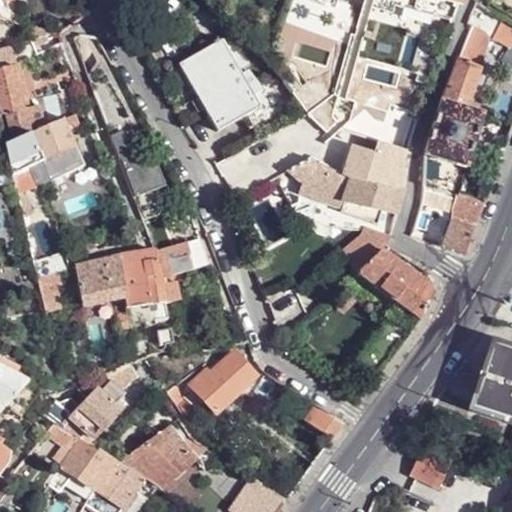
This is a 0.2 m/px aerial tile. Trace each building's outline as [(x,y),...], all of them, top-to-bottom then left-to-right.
[(376,0),(374,9),(390,14),(393,5),(400,6),(402,0),(376,0)] [(402,0),(400,6),(452,22),(458,4),(444,0),(402,0)] [(508,49),(511,42),(511,24),(506,20),(494,40),(508,49)] [(469,27),(457,59),(475,67),(488,38),(469,27)] [(475,67),(481,69),(493,41),(488,38),(475,67)] [(257,106),(219,40),(177,65),(215,130),(257,106)] [(511,42),(508,49),(500,63),(511,69),(511,42)] [(1,53),(0,53),(0,70),(12,69),(18,65),(13,49),(1,53)] [(102,56),(87,75),(103,67),(106,65),(102,56)] [(441,104),(465,111),(481,69),(475,67),(457,59),(441,104)] [(18,65),(12,69),(22,111),(28,110),(31,109),(20,64),(18,65)] [(105,122),(111,137),(122,134),(148,194),(158,217),(161,215),(156,202),(161,200),(157,191),(165,187),(154,158),(146,160),(140,147),(146,144),(103,67),(87,75),(103,116),(105,122)] [(22,111),(12,69),(0,70),(0,115),(0,117),(6,116),(22,112),(22,111)] [(259,113),(280,112),(279,94),(257,96),(259,113)] [(466,168),(482,116),(465,111),(441,104),(425,156),(466,168)] [(28,110),(35,134),(44,130),(37,108),(31,109),(28,110)] [(28,110),(22,111),(22,112),(6,116),(14,143),(32,135),(35,134),(28,110)] [(66,122),(35,134),(32,135),(43,162),(77,149),(69,128),(66,122)] [(122,134),(111,137),(134,200),(148,194),(122,134)] [(13,172),(43,162),(32,135),(14,143),(7,146),(13,172)] [(351,178),(404,190),(401,187),(399,186),(400,171),(403,170),(406,165),(407,158),(359,147),(351,178)] [(77,149),(43,162),(50,181),(51,182),(53,181),(85,168),(77,149)] [(422,187),(455,197),(457,192),(458,193),(466,168),(425,156),(422,187)] [(304,185),(307,185),(304,197),(348,208),(347,211),(348,211),(381,231),(387,210),(344,200),(351,178),(310,159),(305,163),(311,175),(306,180),(304,185)] [(305,163),(291,171),(304,185),(306,180),(311,175),(305,163)] [(0,186),(16,183),(13,173),(0,176),(0,186)] [(351,178),(344,200),(387,210),(398,213),(404,190),(351,178)] [(28,190),(18,192),(22,214),(33,212),(28,190)] [(458,193),(457,192),(455,197),(451,208),(478,220),(485,202),(458,193)] [(348,208),(304,197),(301,209),(346,220),(348,211),(347,211),(348,208)] [(475,229),(478,220),(451,208),(451,220),(465,225),(475,229)] [(186,243),(200,240),(192,214),(184,218),(178,222),(179,223),(186,243)] [(464,255),(475,229),(465,225),(451,220),(441,247),(464,255)] [(366,228),(356,246),(375,256),(387,247),(388,247),(390,241),(366,228)] [(186,243),(155,253),(160,279),(161,279),(173,277),(179,275),(193,271),(207,269),(209,268),(200,240),(186,243)] [(350,247),(339,255),(356,274),(368,263),(350,247)] [(387,247),(375,256),(368,263),(356,274),(363,279),(397,303),(420,320),(434,287),(434,281),(431,276),(388,247),(387,247)] [(153,252),(118,257),(124,302),(125,308),(126,310),(153,306),(165,305),(161,279),(160,279),(155,253),(153,252)] [(118,257),(74,268),(82,307),(124,302),(118,257)] [(356,274),(343,286),(353,293),(363,279),(356,274)] [(165,305),(179,301),(175,285),(173,277),(161,279),(165,305)] [(411,334),(420,320),(397,303),(387,317),(411,334)] [(168,318),(165,305),(153,306),(154,321),(168,318)] [(115,317),(117,317),(126,315),(126,310),(125,308),(114,310),(115,317)] [(126,315),(117,317),(118,331),(127,329),(126,315)] [(157,332),(159,346),(174,344),(171,330),(157,332)] [(511,417),(481,408),(501,348),(511,351),(511,346),(497,341),(474,412),(511,423),(511,417)] [(481,408),(511,417),(511,351),(501,348),(481,408)] [(211,375),(207,373),(191,387),(216,415),(256,379),(235,355),(211,375)] [(2,358),(0,359),(0,364),(10,371),(15,365),(2,358)] [(0,401),(6,405),(23,386),(28,380),(10,371),(0,364),(0,401)] [(116,406),(126,396),(112,383),(103,393),(116,406)] [(169,393),(179,409),(180,407),(190,399),(192,396),(191,392),(182,383),(169,393)] [(6,405),(20,416),(36,397),(23,386),(6,405)] [(78,408),(70,417),(87,433),(93,439),(122,411),(116,406),(103,393),(98,389),(78,408)] [(200,410),(190,399),(180,407),(189,420),(200,410)] [(61,408),(58,406),(49,419),(56,423),(74,434),(81,439),(87,433),(70,417),(78,408),(72,403),(61,408)] [(343,424),(324,412),(315,426),(333,439),(343,424)] [(45,435),(62,447),(64,448),(74,434),(56,423),(45,435)] [(172,430),(124,461),(151,482),(158,486),(162,489),(197,461),(172,430)] [(81,439),(74,434),(64,448),(62,447),(52,460),(61,467),(81,439)] [(421,447),(426,437),(419,434),(415,444),(421,447)] [(81,439),(61,467),(60,469),(73,477),(79,481),(80,478),(101,451),(100,451),(81,439)] [(101,451),(80,478),(84,481),(88,485),(88,487),(94,490),(116,460),(101,451)] [(452,466),(422,452),(411,477),(440,491),(452,466)] [(116,460),(94,490),(124,510),(125,511),(145,479),(116,460)] [(47,486),(58,494),(67,484),(73,477),(60,469),(47,486)] [(76,492),(84,481),(80,478),(79,481),(73,477),(67,484),(76,492)] [(84,481),(76,492),(74,496),(80,501),(88,487),(88,485),(84,481)] [(261,511),(279,511),(284,506),(252,483),(241,497),(261,511)] [(80,501),(85,505),(94,490),(88,487),(80,501)] [(0,488),(0,504),(4,507),(11,495),(0,488)] [(187,489),(180,501),(188,506),(196,494),(187,489)] [(85,505),(95,511),(122,511),(124,510),(94,490),(85,505)] [(261,511),(241,497),(231,511),(232,511),(261,511)]
